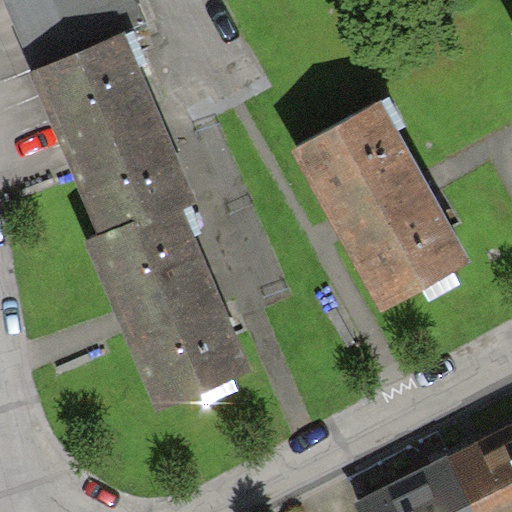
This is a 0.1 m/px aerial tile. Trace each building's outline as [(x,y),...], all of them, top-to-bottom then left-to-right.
[(13,0),(35,54),(118,21),(136,13),(131,0),(13,0)] [(118,21),(35,54),(98,213),(171,184),(181,179),(118,21)] [(459,253),(368,87),(289,131),(379,296),(459,253)] [(98,213),(86,218),(154,388),(239,354),(171,184),(98,213)] [(511,416),(449,451),(482,511),(503,511),(511,507),(511,416)] [(482,511),(449,451),(359,500),(365,511),(482,511)]
